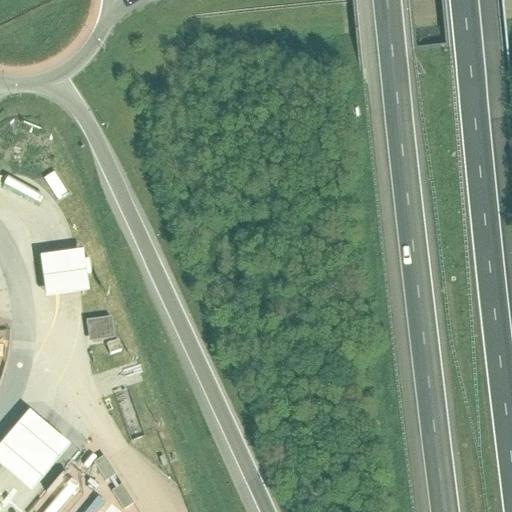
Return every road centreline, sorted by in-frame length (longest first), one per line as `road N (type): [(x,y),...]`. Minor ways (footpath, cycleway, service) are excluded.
road 1 (motorway): [(386,0),(439,511)]
road 2 (motorway): [(511,481),(463,0)]
road 3 (motorway): [(55,78),(114,181),(267,511)]
